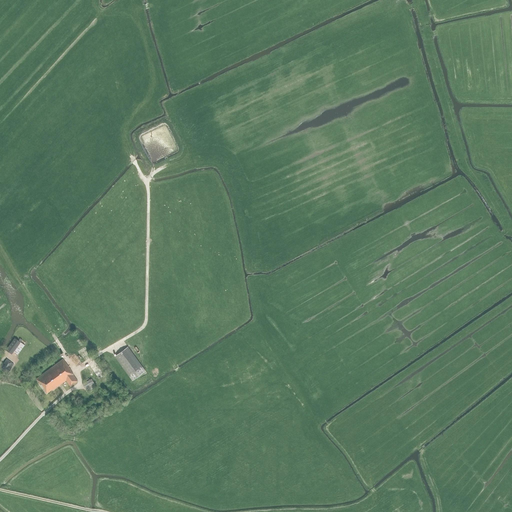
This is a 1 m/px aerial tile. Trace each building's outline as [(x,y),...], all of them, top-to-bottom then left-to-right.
[(14,338),(6,350),(12,355),(14,352),(21,342),(20,342),(18,341),(14,338)] [(21,342),(14,352),(18,355),(24,345),(21,342)] [(145,371),(128,347),(114,356),(132,381),(145,371)] [(8,373),(14,364),(6,359),(0,368),(8,373)] [(70,386),(77,381),(73,375),(70,371),(71,371),(63,359),(36,379),(36,380),(46,393),(52,389),(53,390),(66,380),(70,386)] [(87,393),(96,387),(91,379),(82,384),(87,393)]
